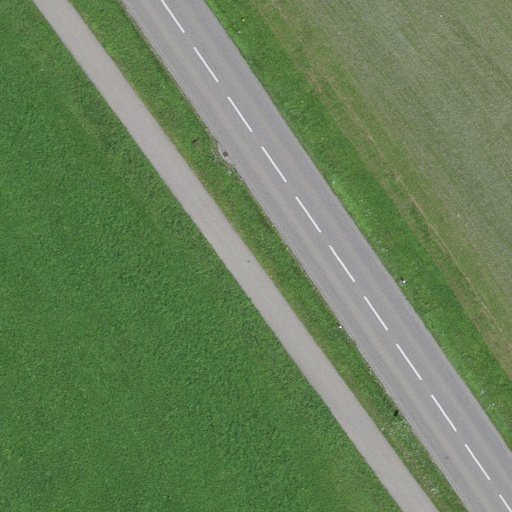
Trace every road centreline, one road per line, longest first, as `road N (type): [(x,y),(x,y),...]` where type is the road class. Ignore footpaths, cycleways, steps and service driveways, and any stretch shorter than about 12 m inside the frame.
road 1 (track): [(425,511),(42,0)]
road 2 (secondary): [(511,511),(162,0)]
